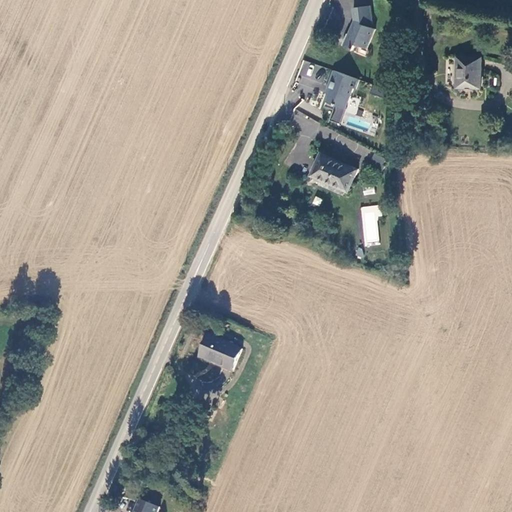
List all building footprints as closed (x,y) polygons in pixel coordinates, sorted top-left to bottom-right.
[(374,3),(357,5),(358,18),(352,32),(351,31),(346,42),(358,47),(360,42),(371,46),(379,27),(374,25),(376,21),(374,3)] [(482,89),(484,58),(461,57),(460,87),(482,89)] [(338,103),(348,106),(356,85),(358,86),(361,77),(336,68),(330,84),(334,85),(327,104),(337,107),(338,103)] [(314,175),(351,191),(361,169),(324,153),(314,175)] [(363,187),(364,195),(375,193),(374,185),(363,187)] [(312,203),(319,206),(322,199),(315,196),(312,203)] [(380,242),(377,216),(380,216),(379,204),(360,206),(364,244),(380,242)] [(244,350),(212,336),(203,357),(235,371),(244,350)] [(142,500),(136,511),(159,511),(162,508),(142,500)]
